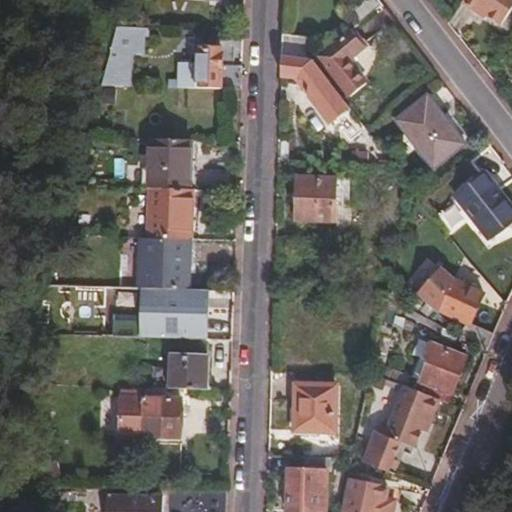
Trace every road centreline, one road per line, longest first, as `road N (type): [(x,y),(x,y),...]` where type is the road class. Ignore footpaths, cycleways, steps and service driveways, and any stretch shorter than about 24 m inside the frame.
road 1 (residential): [(267,0),(247,511)]
road 2 (residential): [(511,132),(409,0)]
road 3 (residential): [(450,511),(511,360)]
